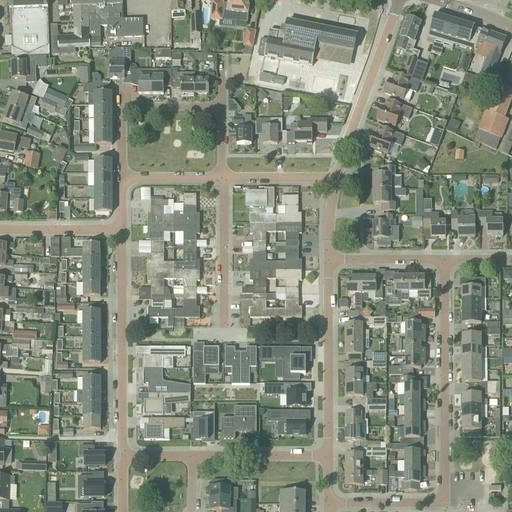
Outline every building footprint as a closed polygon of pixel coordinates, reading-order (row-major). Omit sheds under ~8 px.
[(9,0),(10,10),(12,57),(50,55),(47,0),(9,0)] [(95,7),(95,0),(58,0),(59,15),(74,14),(74,31),(89,31),(88,7),(95,7)] [(89,31),(89,40),(101,40),(100,27),(107,27),(108,40),(145,38),(143,38),(143,20),(123,21),(121,0),(95,0),(95,7),(88,7),(89,31)] [(171,0),(172,12),(192,11),(191,0),(171,0)] [(212,2),(211,14),(211,20),(222,21),(222,20),(247,23),(248,15),(249,0),(228,0),(228,6),(223,5),(223,3),(212,2)] [(474,27),(434,15),(429,32),(427,39),(436,41),(436,40),(467,50),(468,49),(475,51),(482,31),(474,28),(474,27)] [(192,16),(193,35),(200,34),(199,16),(192,16)] [(414,42),(420,24),(414,21),(415,20),(410,18),(410,20),(407,19),(396,49),(405,52),(405,54),(411,56),(416,43),(414,42)] [(270,30),(264,57),(312,67),(314,58),(318,59),(318,61),(329,63),(329,60),(350,65),(352,55),(350,55),(351,52),(353,52),(357,35),(288,21),(287,27),(285,35),(281,34),(281,33),(270,30)] [(481,74),(491,78),(496,65),(497,65),(507,39),(483,30),(482,31),(475,51),(474,55),(486,59),(481,74)] [(89,40),(89,31),(74,31),(74,37),(50,39),(51,55),(59,55),(59,49),(89,48),(89,40)] [(253,48),(256,33),(248,32),(244,46),(253,48)] [(131,74),(131,71),(131,49),(123,49),(123,56),(117,56),(117,62),(110,62),(110,80),(120,80),(120,79),(124,79),(124,74),(131,74)] [(150,58),(150,49),(132,49),(132,58),(150,58)] [(410,59),(403,78),(411,80),(418,62),(410,59)] [(411,80),(420,84),(421,84),(428,66),(418,62),(411,80)] [(35,63),(24,63),(12,64),(12,80),(27,80),(26,73),(35,73),(35,63)] [(171,70),(171,71),(171,85),(171,89),(181,89),(181,95),(195,95),(195,75),(194,75),(177,75),(177,70),(171,70)] [(151,95),(151,77),(151,71),(131,71),(131,74),(131,85),(139,85),(139,95),(151,95)] [(171,71),(158,71),(158,77),(151,77),(151,95),(163,95),(163,85),(171,85),(171,71)] [(97,74),(91,74),(91,85),(98,85),(101,85),(101,78),(97,74)] [(420,84),(411,80),(403,78),(394,74),(394,75),(392,81),(389,81),(387,86),(386,87),(384,90),(385,92),(384,95),(403,101),(407,90),(416,94),(420,84)] [(213,75),(201,75),(195,75),(195,95),(208,95),(208,88),(213,88),(213,75)] [(476,79),(466,75),(460,90),(470,94),(476,79)] [(95,107),(112,107),(112,93),(98,93),(98,85),(91,85),(85,85),(85,93),(95,93),(95,107)] [(487,112),(474,141),(495,151),(508,120),(505,119),(511,99),(511,91),(500,87),(489,113),(487,112)] [(62,107),(66,99),(48,91),(44,99),(62,107)] [(282,101),(282,95),(271,93),(270,99),(282,101)] [(28,99),(13,94),(11,101),(9,102),(8,104),(9,106),(8,107),(31,116),(37,100),(28,97),(28,99)] [(54,114),(58,106),(44,100),(40,107),(54,114)] [(63,109),(67,112),(73,103),(68,100),(63,109)] [(228,112),(236,112),(236,101),(228,102),(228,112)] [(409,121),(412,111),(387,101),(383,111),(381,110),(377,121),(396,128),(400,117),(409,121)] [(28,125),(32,126),(35,117),(31,116),(8,107),(4,120),(17,125),(16,128),(25,131),(28,125)] [(95,120),(112,120),(112,107),(95,107),(95,120)] [(251,136),(256,136),(256,123),(252,123),(252,117),(243,117),(243,119),(234,119),(234,126),(237,126),(237,145),(251,145),(251,136)] [(112,133),(112,120),(95,120),(95,133),(112,133)] [(270,128),(263,128),(263,145),(277,145),(277,133),(282,133),(282,120),(270,120),(270,128)] [(500,153),(508,156),(511,145),(511,120),(510,125),(511,125),(500,153)] [(294,134),(294,143),(306,143),(307,145),(312,145),(312,133),(327,133),(327,121),(311,121),(311,125),(298,125),(298,134),(294,134)] [(448,125),(445,131),(455,136),(458,130),(448,125)] [(41,141),(44,134),(30,127),(27,135),(41,141)] [(401,148),(405,138),(379,128),(376,135),(374,134),(369,148),(375,150),(375,152),(382,155),(382,154),(388,156),(392,144),(401,148)] [(85,153),(85,152),(85,145),(80,145),(80,133),(74,133),(74,153),(85,153)] [(95,133),(95,145),(95,146),(112,146),(112,133),(95,133)] [(28,151),(30,140),(17,138),(4,136),(4,138),(0,137),(0,150),(15,153),(15,149),(28,151)] [(438,148),(440,142),(431,139),(429,145),(438,148)] [(464,152),(456,152),(455,162),(463,162),(464,152)] [(38,170),(40,159),(41,155),(27,153),(24,168),(38,170)] [(421,159),(415,164),(422,172),(427,167),(421,159)] [(95,161),(95,174),(112,174),(112,161),(95,161)] [(67,165),(63,163),(58,172),(62,174),(67,165)] [(373,176),(373,190),(401,190),(401,176),(395,176),(395,169),(381,169),(382,176),(373,176)] [(112,187),(112,174),(95,174),(95,187),(112,187)] [(8,185),(8,187),(2,186),(2,195),(0,195),(0,212),(6,213),(7,209),(14,210),(14,213),(22,213),(23,202),(21,201),(21,190),(15,190),(16,185),(8,185)] [(112,200),(112,187),(95,187),(95,200),(112,200)] [(140,189),(140,201),(150,201),(150,188),(140,189)] [(401,191),(401,190),(373,190),(373,205),(381,205),(381,212),(395,212),(395,204),(390,204),(390,198),(406,198),(406,191),(401,191)] [(275,225),(275,216),(266,216),(266,209),(273,209),(273,191),(265,191),(265,194),(247,194),(247,208),(253,208),(253,210),(254,210),(254,215),(253,215),(250,215),(250,225),(275,225)] [(285,216),(275,216),(275,225),(301,225),(301,214),(298,214),(298,197),(281,197),(281,208),(285,208),(285,216)] [(112,213),(112,200),(95,200),(95,214),(112,213)] [(148,215),(148,225),(174,225),(174,213),(174,208),(168,208),(168,202),(151,201),(151,215),(148,215)] [(174,213),(174,225),(200,225),(200,215),(197,215),(196,201),(184,202),(184,213),(174,213)] [(438,215),(431,215),(431,204),(424,204),(424,214),(424,230),(431,230),(431,238),(445,238),(445,222),(438,222),(438,215)] [(45,209),(45,219),(54,220),(55,209),(45,209)] [(474,238),(474,226),(474,215),(473,213),(472,212),(464,212),(463,213),(451,213),(451,232),(458,232),(458,238),(474,238)] [(479,213),(479,223),(479,227),(487,227),(487,236),(493,236),(493,238),(503,238),(502,221),(492,221),(492,213),(479,213)] [(374,240),(377,240),(377,247),(391,247),(391,243),(399,243),(399,228),(395,228),(395,216),(382,216),(382,223),(373,223),(374,240)] [(174,234),(174,225),(148,225),(148,236),(150,235),(151,248),(151,249),(164,249),(164,234),(174,234)] [(200,225),(174,225),(174,234),(184,234),(184,249),(196,249),(196,235),(200,236),(200,225)] [(253,235),(253,248),(266,248),(266,233),(275,233),(275,225),(250,225),(250,235),(253,235)] [(275,249),(286,249),(298,249),(298,235),(301,235),(301,225),(275,225),(275,233),(286,233),(286,242),(284,242),(284,245),(275,245),(275,249)] [(14,250),(14,245),(0,244),(0,255),(6,256),(6,249),(14,250)] [(100,245),(94,245),(83,245),(83,258),(100,258),(100,245)] [(62,259),(71,259),(71,248),(62,248),(62,259)] [(266,263),(266,248),(253,248),(253,261),(250,261),(250,272),(275,272),(275,263),(266,263)] [(148,262),(148,273),(174,272),(174,263),(164,263),(164,249),(151,249),(151,262),(148,262)] [(184,263),(174,263),(174,272),(200,272),(200,262),(196,262),(196,249),(184,249),(184,263)] [(275,263),(275,272),(302,272),(302,261),(298,261),(298,249),(286,249),(286,263),(275,263)] [(6,256),(0,255),(0,266),(13,267),(13,262),(5,262),(6,256)] [(100,271),(100,258),(83,258),(83,271),(100,271)] [(100,285),(100,271),(83,271),(83,285),(100,285)] [(165,281),(174,281),(174,272),(148,273),(148,282),(151,283),(151,296),(170,296),(170,295),(170,292),(167,289),(165,289),(165,281)] [(184,281),(184,296),(196,296),(197,283),(200,283),(200,272),(174,272),(174,281),(184,281)] [(253,282),(253,296),(275,296),(275,292),(266,292),(266,280),(275,280),(275,272),(250,272),(250,282),(253,282)] [(302,282),(302,272),(275,272),(275,280),(285,280),(285,296),(299,296),(299,282),(302,282)] [(0,277),(0,289),(4,290),(4,283),(12,284),(12,279),(0,277)] [(348,278),(348,295),(362,295),(362,278),(348,278)] [(376,278),(362,278),(362,295),(362,303),(368,303),(368,295),(375,295),(375,300),(382,300),(382,282),(376,282),(376,278)] [(409,299),(409,278),(394,278),(394,284),(385,284),(385,299),(400,299),(400,302),(409,302),(409,299)] [(431,299),(431,290),(424,290),(424,278),(409,278),(409,299),(431,299)] [(462,300),(481,300),(481,289),(486,289),(486,280),(473,280),(473,288),(462,288),(462,300)] [(83,285),(83,286),(83,298),(100,298),(100,285),(83,285)] [(66,288),(62,288),(57,288),(57,304),(67,304),(67,297),(66,297),(66,288)] [(16,290),(4,290),(0,289),(0,300),(15,301),(16,290)] [(171,302),(171,300),(171,295),(170,295),(170,296),(151,296),(151,308),(148,308),(148,319),(149,319),(149,326),(158,326),(158,319),(168,319),(174,319),(174,310),(164,310),(165,302),(171,302)] [(196,309),(196,296),(184,296),(184,310),(174,310),(174,319),(200,319),(200,309),(196,309)] [(267,310),(267,303),(275,303),(275,302),(275,296),(253,296),(253,309),(250,309),(250,319),(275,319),(275,310),(267,310)] [(299,296),(285,296),(275,296),(275,302),(286,302),(286,310),(275,310),(275,319),(302,319),(302,308),(299,308),(299,296)] [(44,309),(54,309),(54,300),(44,300),(44,309)] [(462,312),(481,312),(481,300),(462,300),(462,312)] [(500,312),(500,303),(491,303),(491,312),(500,312)] [(36,308),(30,308),(16,307),(16,314),(36,315),(36,308)] [(10,312),(0,311),(0,322),(8,323),(9,317),(10,317),(10,312)] [(101,325),(100,312),(83,311),(83,325),(101,325)] [(511,311),(502,312),(502,321),(511,320),(511,311)] [(481,312),(462,312),(462,325),(481,325),(481,312)] [(386,327),(386,325),(386,319),(385,319),(379,319),(362,319),(361,319),(361,326),(362,326),(372,326),(372,327),(386,327)] [(418,324),(418,319),(409,319),(386,319),(386,325),(401,325),(401,324),(406,324),(406,336),(425,336),(425,327),(420,327),(420,325),(421,325),(421,324),(418,324)] [(30,342),(30,333),(14,332),(14,330),(15,324),(10,324),(8,323),(0,322),(0,334),(12,335),(12,341),(30,342)] [(101,338),(101,325),(83,325),(83,338),(101,338)] [(346,326),(346,341),(369,341),(369,333),(362,332),(362,326),(361,326),(346,326)] [(462,347),(481,347),(481,335),(462,335),(462,347)] [(425,343),(425,336),(406,336),(406,342),(401,341),(396,341),(396,347),(406,347),(421,347),(421,343),(425,343)] [(101,338),(83,338),(83,351),(101,351),(101,338)] [(30,342),(12,341),(11,350),(29,351),(29,348),(30,342)] [(346,341),(346,356),(362,356),(362,350),(369,350),(369,341),(346,341)] [(421,347),(406,347),(396,347),(396,353),(406,353),(406,358),(425,358),(425,350),(421,350),(421,347)] [(462,360),(481,360),(481,347),(462,347),(462,360)] [(193,353),(193,386),(205,386),(205,368),(219,368),(219,348),(203,348),(203,353),(193,353)] [(144,355),(144,370),(163,370),(163,358),(180,359),(180,349),(149,349),(149,355),(144,355)] [(232,369),(232,386),(241,386),(241,354),(235,354),(235,349),(225,349),(225,369),(232,369)] [(241,354),(241,386),(250,386),(250,369),(256,369),(256,349),(246,349),(246,354),(241,354)] [(301,349),(259,349),(259,362),(283,362),(283,382),(300,382),(300,375),(306,375),(306,362),(301,362),(301,349)] [(83,364),(101,364),(101,351),(83,351),(83,364)] [(62,354),(58,354),(57,354),(57,370),(67,370),(67,364),(62,364),(62,354)] [(386,363),(386,355),(372,355),(372,363),(386,363)] [(406,358),(406,364),(400,364),(400,369),(396,369),(396,375),(401,375),(406,375),(406,370),(420,370),(420,366),(425,366),(425,358),(406,358)] [(486,372),(486,360),(481,360),(462,360),(462,372),(481,372),(486,372)] [(9,368),(8,376),(24,376),(24,368),(9,368)] [(163,381),(163,370),(144,370),(144,372),(144,381),(144,387),(148,387),(148,395),(190,395),(190,387),(165,383),(163,381)] [(367,371),(346,371),(346,384),(362,384),(362,378),(367,378),(367,371)] [(462,384),(481,384),(481,372),(462,372),(462,384)] [(51,395),(52,379),(41,378),(40,394),(51,395)] [(83,392),(101,392),(101,378),(83,378),(83,392)] [(413,385),(413,379),(400,379),(400,385),(405,385),(405,396),(420,397),(420,391),(425,391),(425,385),(413,385)] [(362,384),(346,384),(346,398),(368,398),(368,392),(370,392),(370,385),(362,385),(362,384)] [(306,408),(306,392),(301,392),(301,385),(264,385),(264,397),(285,397),(287,398),(287,408),(306,408)] [(83,405),(101,405),(101,392),(83,392),(77,392),(77,405),(83,405)] [(60,395),(54,395),(54,405),(59,405),(59,404),(63,404),(63,396),(60,396),(60,395)] [(190,395),(148,395),(149,401),(144,401),(144,416),(163,416),(163,406),(184,404),(191,404),(190,395)] [(462,407),(481,407),(487,407),(487,401),(481,401),(481,395),(462,395),(462,407)] [(420,401),(420,397),(405,396),(405,407),(425,407),(425,401),(420,401)] [(101,405),(83,405),(83,418),(101,418),(101,405)] [(405,407),(405,417),(420,418),(420,412),(425,413),(425,407),(405,407)] [(462,407),(462,419),(481,419),(481,407),(462,407)] [(234,419),(222,419),(221,440),(235,440),(235,434),(256,434),(257,408),(234,408),(234,419)] [(298,410),(267,410),(267,420),(278,420),(278,435),(287,435),(306,435),(306,420),(298,420),(298,410)] [(215,414),(207,414),(207,421),(194,421),(193,441),(208,441),(208,436),(214,436),(215,414)] [(365,415),(346,414),(346,429),(361,429),(361,421),(365,421),(365,415)] [(420,423),(420,418),(405,417),(405,429),(425,429),(425,423),(420,423)] [(101,418),(83,418),(83,431),(101,431),(101,418)] [(481,439),(481,419),(462,419),(462,432),(469,432),(469,439),(481,439)] [(144,426),(144,441),(163,441),(163,431),(184,429),(184,420),(149,420),(149,426),(144,426)] [(37,436),(48,436),(48,427),(37,427),(37,436)] [(346,429),(346,442),(358,442),(366,442),(366,436),(361,436),(361,429),(346,429)] [(401,439),(401,446),(413,446),(413,440),(420,440),(420,434),(425,434),(425,429),(405,429),(405,439),(401,439)] [(39,444),(31,447),(36,460),(44,457),(39,444)] [(48,444),(48,454),(57,454),(56,444),(48,444)] [(413,451),(413,446),(401,446),(392,446),(392,452),(401,451),(405,451),(405,463),(420,463),(420,458),(425,458),(425,452),(413,451)] [(94,447),(80,447),(80,458),(85,458),(85,467),(89,467),(89,469),(97,469),(97,467),(105,467),(105,454),(95,454),(94,447)] [(346,471),(346,472),(365,472),(365,463),(362,463),(361,458),(387,458),(387,450),(386,450),(381,450),(368,450),(359,450),(359,456),(346,456),(346,465),(344,466),(344,470),(346,471)] [(47,473),(47,463),(22,463),(22,472),(47,473)] [(420,463),(405,463),(405,474),(425,474),(425,468),(420,468),(420,463)] [(372,472),(365,472),(346,472),(346,487),(362,487),(362,480),(365,480),(365,477),(372,477),(372,472)] [(389,473),(389,479),(405,479),(405,485),(402,485),(402,492),(417,492),(417,485),(420,485),(420,479),(425,479),(425,474),(405,474),(394,474),(389,473)] [(0,502),(0,503),(0,501),(9,502),(10,486),(15,486),(15,478),(10,478),(0,477),(0,502)] [(104,499),(104,485),(95,485),(95,477),(79,477),(79,488),(85,488),(85,499),(104,499)] [(233,490),(233,481),(222,481),(222,489),(211,489),(211,499),(210,499),(210,500),(229,500),(229,494),(233,490)] [(281,493),(281,497),(281,498),(282,498),(282,505),(305,505),(305,492),(290,493),(290,489),(283,489),(283,493),(281,493)] [(229,507),(229,500),(210,500),(210,501),(211,501),(211,511),(221,511),(232,511),(233,511),(229,507)]
